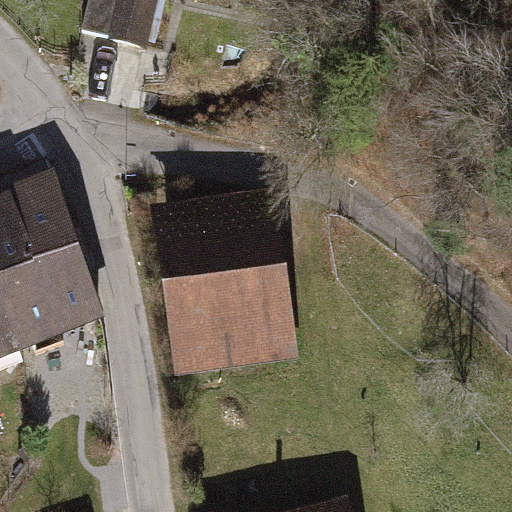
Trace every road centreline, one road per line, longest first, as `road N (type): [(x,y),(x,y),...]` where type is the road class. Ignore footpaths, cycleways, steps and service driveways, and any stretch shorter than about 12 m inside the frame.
road 1 (unclassified): [(74,152),(119,143),(337,191),(435,259),(511,336)]
road 2 (unclassified): [(146,511),(121,286),(74,152)]
